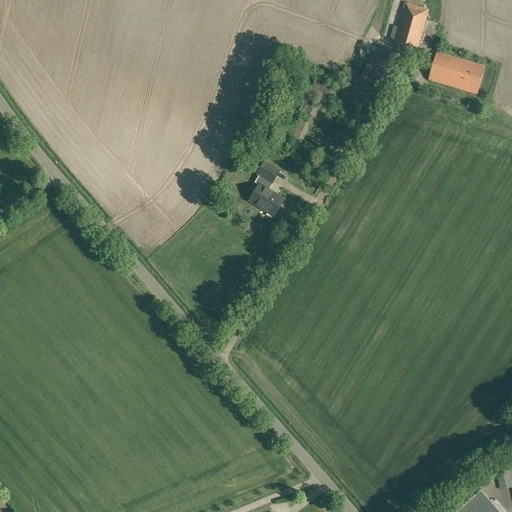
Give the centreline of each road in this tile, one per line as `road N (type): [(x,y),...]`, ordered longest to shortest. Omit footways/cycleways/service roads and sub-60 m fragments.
road 1 (unclassified): [(353,511),(86,211),(0,100)]
road 2 (track): [(316,202),(406,54),(376,36),(364,52)]
road 3 (track): [(406,54),(417,58),(421,82),(511,112)]
